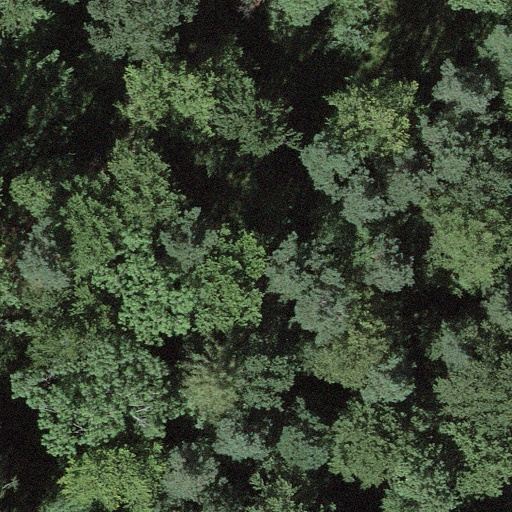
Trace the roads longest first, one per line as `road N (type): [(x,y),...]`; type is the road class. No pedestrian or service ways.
road 1 (track): [(0,307),(504,0)]
road 2 (track): [(511,412),(218,511)]
